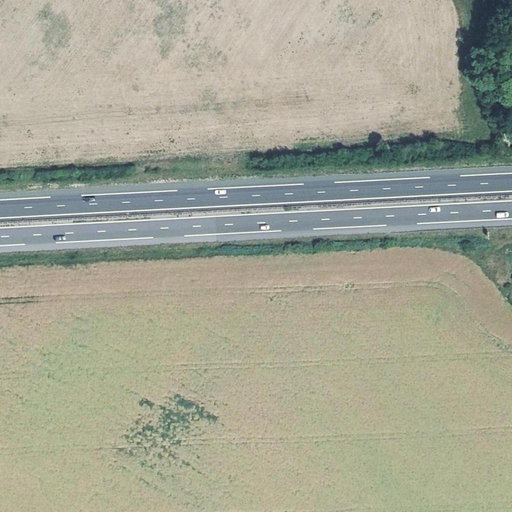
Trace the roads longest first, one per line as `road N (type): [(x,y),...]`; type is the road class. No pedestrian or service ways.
road 1 (motorway): [(0,239),(511,212)]
road 2 (motorway): [(511,185),(0,211)]
